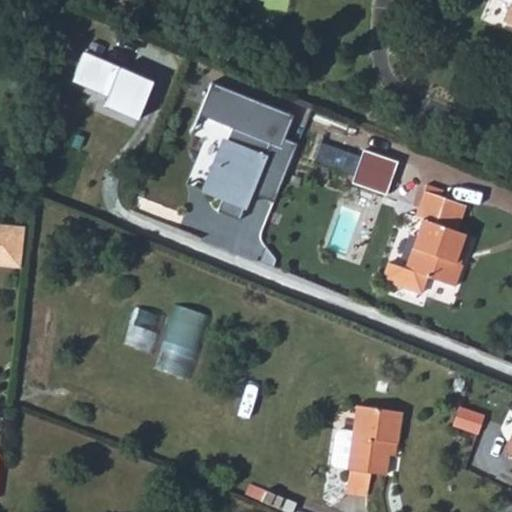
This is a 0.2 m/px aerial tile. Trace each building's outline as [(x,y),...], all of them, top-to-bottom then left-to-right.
[(511,0),(497,0),(500,4),(511,8),(503,26),(511,30),(511,0)] [(138,119),(154,82),(84,53),(75,75),(96,84),(94,90),(124,102),(120,112),(138,119)] [(258,194),(277,202),(302,144),(290,139),(299,117),(217,81),(195,130),(212,138),(192,184),(226,199),(222,208),(247,219),(258,194)] [(318,162),(351,174),(358,155),(325,143),(318,162)] [(364,151),(353,185),(386,195),(397,162),(364,151)] [(444,189),(427,183),(415,216),(423,219),(406,267),(389,261),(383,279),(422,293),(428,276),(456,285),(464,263),(456,260),(466,232),(457,229),(465,204),(442,196),(444,189)] [(24,225),(0,222),(0,245),(5,246),(3,263),(19,265),(24,225)] [(178,307),(167,372),(199,377),(209,312),(178,307)] [(136,343),(156,352),(163,334),(143,326),(136,343)] [(370,473),(385,475),(389,442),(397,443),(401,410),(355,404),(352,433),(339,432),(333,435),(330,464),(333,469),(349,470),(370,473)] [(370,473),(349,470),(346,495),(367,498),(370,473)]
